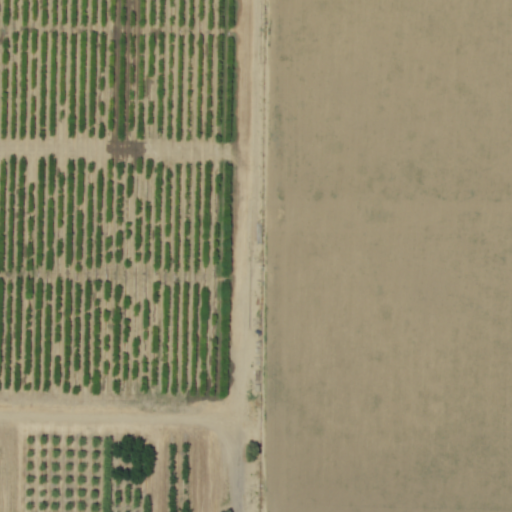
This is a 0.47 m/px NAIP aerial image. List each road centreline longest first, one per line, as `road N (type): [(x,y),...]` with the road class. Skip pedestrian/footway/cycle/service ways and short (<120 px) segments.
road 1 (track): [(260,511),(264,0)]
road 2 (track): [(0,418),(211,421),(235,439),(236,511)]
